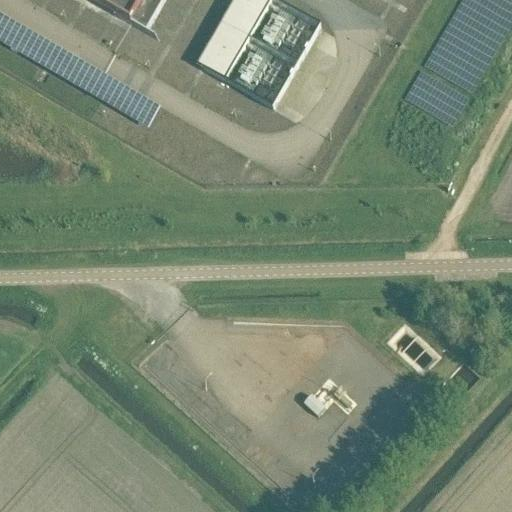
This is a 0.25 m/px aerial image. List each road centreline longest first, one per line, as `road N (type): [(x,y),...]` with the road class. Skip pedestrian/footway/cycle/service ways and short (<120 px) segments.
road 1 (unclassified): [(0,282),(511,268)]
road 2 (unknown): [(444,270),(450,218),(511,113)]
